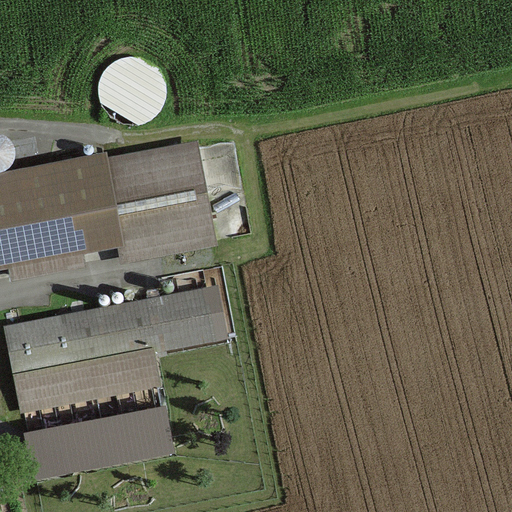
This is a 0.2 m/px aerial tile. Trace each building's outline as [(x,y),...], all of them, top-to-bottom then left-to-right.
[(122,60),(113,64),(105,72),(99,85),(98,97),(102,108),(108,117),(118,123),(133,126),(145,124),(157,115),(163,106),(165,94),(164,84),(160,73),(151,65),(145,62),(133,59),(122,60)] [(0,177),(1,178),(7,175),(12,171),(15,165),(17,159),(16,153),(13,147),(8,142),(2,139),(0,139),(0,177)] [(107,159),(0,179),(0,274),(7,274),(10,288),(218,248),(198,145),(108,163),(107,159)] [(218,288),(6,329),(22,413),(163,385),(157,353),(228,339),(218,288)] [(167,411),(24,441),(34,487),(177,457),(167,411)]
